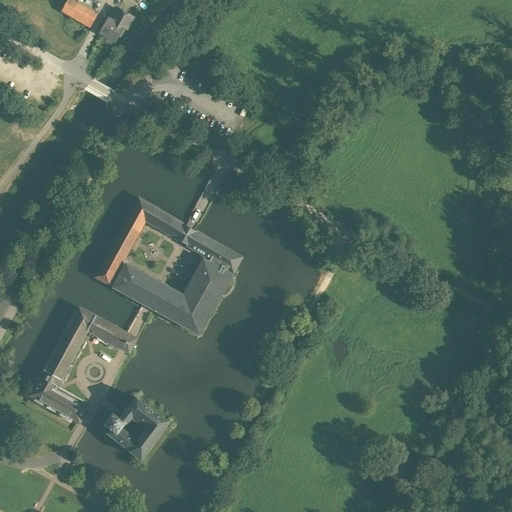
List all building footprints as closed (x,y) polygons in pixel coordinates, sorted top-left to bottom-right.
[(73,2),(70,0),(67,0),(61,12),(90,28),(97,15),(73,2)] [(133,19),(118,10),(113,18),(114,18),(112,21),(123,28),(127,30),(133,19)] [(112,21),(109,19),(100,34),(102,35),(102,37),(106,39),(107,38),(115,42),(123,28),(112,21)] [(205,59),(191,51),(184,63),(198,71),(205,59)] [(41,111),(35,107),(31,112),(37,116),(41,111)] [(241,259),(139,198),(95,278),(109,286),(110,285),(122,264),(143,223),(144,221),(206,257),(232,272),(233,273),(241,259)] [(232,272),(206,257),(204,261),(230,275),(232,272)] [(203,261),(183,297),(179,294),(126,265),(126,266),(114,287),(113,288),(199,335),(221,296),(224,298),(226,296),(229,295),(230,293),(232,290),(233,287),(234,284),(234,281),(234,279),(231,277),(231,276),(230,275),(204,261),(203,261)] [(122,264),(110,285),(114,287),(126,266),(122,264)] [(16,271),(0,299),(0,318),(24,276),(16,271)] [(127,334),(79,308),(31,396),(79,423),(88,407),(56,389),(88,331),(120,349),(120,347),(127,334)] [(135,330),(130,328),(127,333),(132,335),(137,338),(141,333),(135,330)] [(142,459),(168,424),(169,424),(168,423),(137,399),(136,399),(123,415),(119,420),(113,415),(104,425),(110,431),(109,434),(108,433),(108,435),(140,459),(140,460),(142,460),(142,459)]
